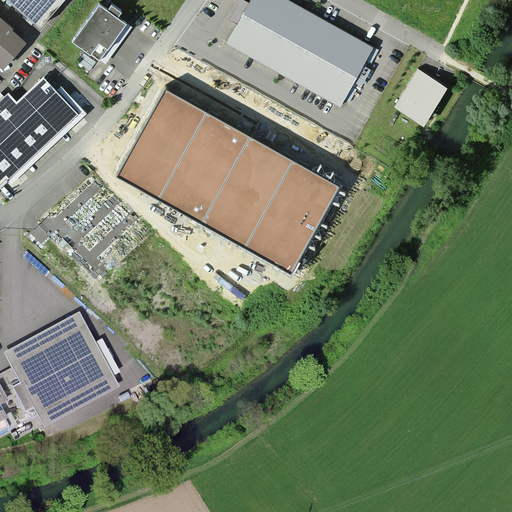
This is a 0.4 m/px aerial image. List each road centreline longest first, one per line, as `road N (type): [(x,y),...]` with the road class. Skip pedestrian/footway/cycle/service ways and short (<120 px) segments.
road 1 (track): [(87,511),(233,450),(307,398),(397,292),(481,143),(511,104)]
road 2 (unknown): [(177,24),(333,123),(351,114),(398,32)]
road 3 (residential): [(0,214),(66,163),(195,0)]
road 4 (track): [(398,32),(511,94)]
